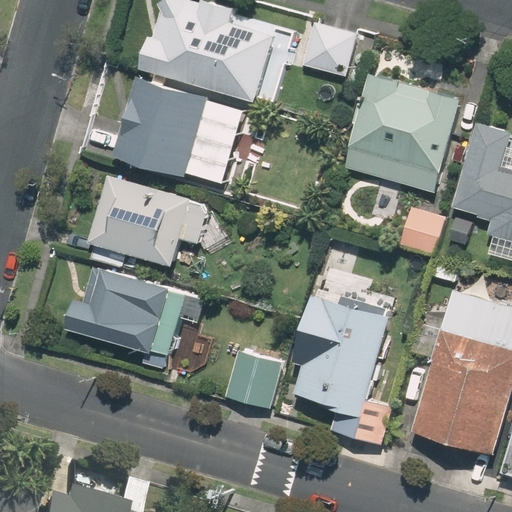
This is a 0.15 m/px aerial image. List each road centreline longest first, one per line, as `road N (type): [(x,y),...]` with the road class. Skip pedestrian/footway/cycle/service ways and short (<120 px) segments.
road 1 (residential): [(0,382),(441,511)]
road 2 (residential): [(0,208),(58,0)]
